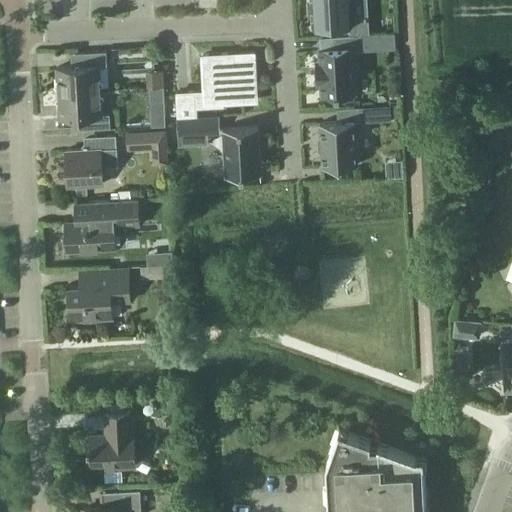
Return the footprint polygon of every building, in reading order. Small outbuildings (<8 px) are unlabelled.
[(347,0),(314,0),(314,2),(310,2),(310,19),(315,19),(315,28),(349,27),(347,0)] [(355,35),(331,36),(332,46),(319,47),(319,55),(315,55),(316,69),(320,69),(321,78),(345,77),(343,48),(356,47),(355,35)] [(59,93),(99,90),(98,65),(106,65),(106,51),(76,53),(77,66),(57,67),(59,93)] [(230,55),(190,57),(191,98),(249,96),(248,62),(230,62),(230,55)] [(396,56),(388,57),(389,68),(397,67),(396,56)] [(183,106),(182,86),(167,87),(168,107),(183,106)] [(99,90),(59,93),(60,117),(76,116),(77,129),(112,127),(111,114),(101,114),(99,90)] [(393,105),(358,107),(359,123),(395,121),(393,105)] [(165,114),(151,115),(151,128),(166,127),(165,114)] [(210,116),(177,118),(178,140),(191,139),(190,132),(211,131),(210,116)] [(356,130),(319,132),(320,173),(358,171),(356,130)] [(256,131),(225,132),(226,175),(257,174),(256,131)] [(168,133),(128,135),(128,153),(154,152),(155,168),(169,167),(168,151),(168,133)] [(117,147),(116,135),(107,135),(107,148),(66,150),(68,186),(102,184),(102,166),(118,165),(117,147)] [(402,160),(387,161),(388,177),(403,176),(402,160)] [(68,249),(115,246),(114,219),(139,217),(137,198),(89,201),(90,220),(66,221),(68,249)] [(172,251),(162,252),(163,264),(173,264),(172,251)] [(141,278),(174,276),(173,264),(140,266),(141,278)] [(71,319),(112,316),(111,300),(130,299),(128,268),(91,270),(92,284),(69,285),(71,319)] [(478,337),(479,321),(455,319),(454,334),(478,337)] [(469,347),(456,348),(457,369),(470,369),(469,347)] [(131,433),(130,411),(105,412),(106,434),(89,435),(91,467),(135,465),(134,433),(131,433)] [(417,468),(416,457),(349,433),(344,445),(333,446),(327,464),(329,511),(419,511),(419,505),(427,504),(425,468),(417,468)] [(83,511),(143,511),(142,488),(107,491),(108,506),(84,508),(83,511)]
